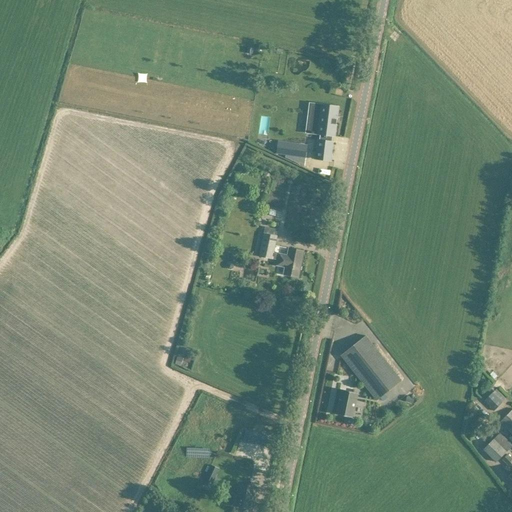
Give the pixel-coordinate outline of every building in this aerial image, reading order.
[(308,112),(305,132),(320,134),(319,141),(318,140),(316,159),(321,160),(331,161),(333,142),(331,142),(332,135),(334,136),(337,107),(337,106),(315,103),(313,113),(308,112)] [(278,141),(276,154),(306,158),(308,145),(278,141)] [(273,211),(273,221),(285,222),(285,211),(273,211)] [(259,256),(273,259),(276,260),(278,254),(274,253),(277,235),(264,233),(259,256)] [(276,266),(285,267),(284,274),(299,277),(304,251),(289,248),(288,254),(278,253),(276,266)] [(341,355),(377,400),(402,380),(366,336),(341,355)] [(494,411),(503,402),(507,398),(497,388),(493,393),(484,401),(494,411)] [(342,389),(336,413),(353,417),(359,393),(342,389)] [(511,410),(500,422),(511,434),(511,410)] [(484,449),(496,462),(511,446),(511,445),(500,433),(484,449)] [(191,449),(190,460),(214,460),(214,450),(191,449)] [(511,458),(507,454),(502,459),(511,468),(511,472),(509,476),(511,479),(511,458)] [(214,480),(220,469),(211,465),(206,476),(214,480)] [(253,510),(258,487),(239,483),(234,506),(253,510)]
